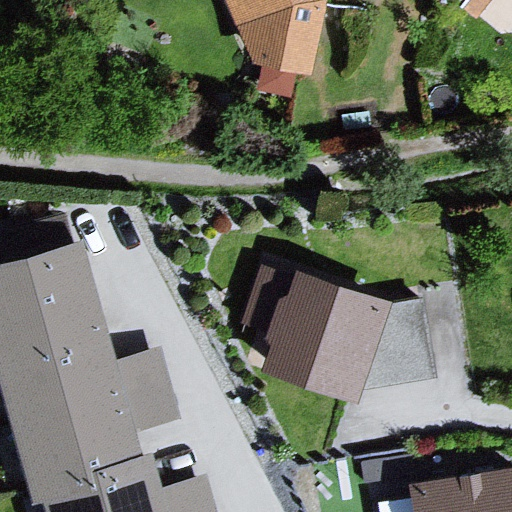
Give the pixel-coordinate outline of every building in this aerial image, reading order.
[(331,0),(233,0),(267,57),(258,80),(290,95),(299,70),(312,72),(331,0)] [(76,228),(0,249),(0,394),(27,491),(36,489),(42,511),(166,511),(158,481),(146,440),(135,443),(131,427),(111,354),(76,228)] [(291,261),(256,358),(351,391),(385,294),(291,261)] [(159,341),(111,354),(131,427),(179,414),(159,341)] [(511,511),(511,459),(405,477),(410,511),(511,511)] [(216,511),(204,468),(158,481),(166,511),(216,511)]
